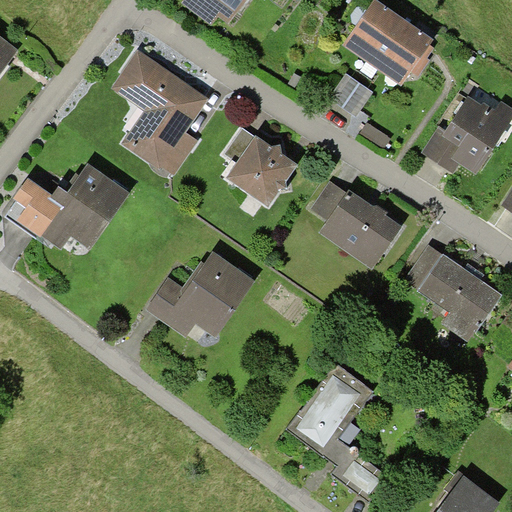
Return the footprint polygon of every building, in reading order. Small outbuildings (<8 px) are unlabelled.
[(240,0),(198,0),(225,21),(240,0)] [(406,74),(420,54),(428,43),(407,29),(404,25),(400,22),(392,18),(371,4),(366,12),(361,9),(355,10),(350,17),(351,23),(356,27),(350,35),(370,49),(372,56),(379,61),(386,60),(406,74)] [(170,175),(193,142),(179,132),(200,102),(136,57),(119,82),(135,93),(131,99),(148,111),(125,144),(170,175)] [(335,99),(352,110),(362,95),(345,83),(335,99)] [(442,132),(426,155),(447,169),(456,156),(463,160),(463,164),(465,167),(468,169),(470,169),(473,167),(475,168),(503,126),(489,117),(486,112),(483,111),(480,111),(466,101),(445,134),(442,132)] [(277,147),(267,148),(241,130),(223,157),(242,170),(233,183),(265,205),(275,192),(285,190),(283,180),(293,166),(279,156),(277,147)] [(78,182),(74,179),(65,193),(58,188),(50,200),(39,192),(19,220),(37,233),(45,223),(59,232),(63,227),(87,245),(121,196),(85,171),(78,182)] [(362,207),(345,195),(325,223),(341,233),(343,243),(352,249),(362,248),(377,258),(396,230),(380,219),(382,215),(374,209),(369,210),(367,213),(361,209),(362,207)] [(500,296),(441,255),(415,292),(432,304),(434,300),(450,311),(447,315),(464,327),(464,334),(470,331),(474,333),(500,296)] [(166,282),(147,310),(163,321),(170,311),(184,320),(188,315),(213,333),(247,284),(210,259),(203,270),(199,267),(181,293),(166,282)] [(502,345),(511,352),(511,333),(502,345)] [(284,430),(322,459),(322,458),(334,467),(328,475),(367,504),(386,478),(355,454),(356,451),(355,448),(351,447),(348,449),(336,440),(372,393),(334,364),(284,430)] [(461,480),(437,511),(488,511),(494,504),(461,480)]
